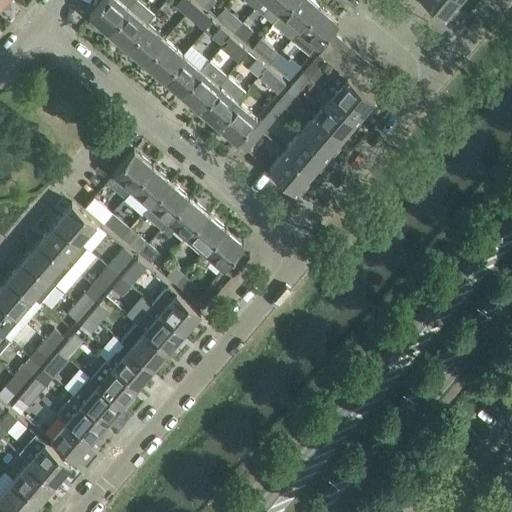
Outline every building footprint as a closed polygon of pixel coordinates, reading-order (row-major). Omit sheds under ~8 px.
[(107,31),(133,0),(101,0),(89,15),(107,31)] [(154,13),(139,0),(133,0),(107,31),(126,46),(147,22),(154,13)] [(193,3),(188,0),(178,0),(175,4),(186,14),(190,9),(188,8),(193,3)] [(214,0),(198,0),(208,8),(214,0)] [(273,22),(291,0),(260,0),(255,6),(273,22)] [(314,0),(291,0),(273,22),(291,37),(320,4),(314,0)] [(425,0),(445,17),(458,0),(425,0)] [(190,9),(187,14),(196,22),(204,29),(212,20),(204,13),(193,3),(188,8),(190,9)] [(310,53),(338,20),(320,4),(291,37),(310,53)] [(224,22),(235,31),(239,27),(237,25),(241,21),(231,13),(224,22)] [(239,27),(235,31),(245,40),(252,31),(252,30),(242,22),(241,21),(237,25),(239,27)] [(147,22),(126,46),(144,62),(165,37),(147,22)] [(212,36),(222,44),(226,40),(225,39),(229,34),(219,26),(212,36)] [(324,58),(328,61),(345,42),(335,33),(303,71),(309,76),(324,58)] [(248,51),(229,34),(225,39),(226,40),(222,44),(221,46),(239,62),(248,51)] [(165,37),(144,62),(162,77),(183,53),(165,37)] [(252,46),(271,63),(275,58),(273,56),(277,52),(260,37),(252,46)] [(354,49),(345,42),(328,61),(337,69),(354,49)] [(347,75),(347,76),(363,57),(354,49),(337,69),(338,70),(346,76),(347,75)] [(288,61),(277,52),(273,56),(275,58),(271,63),(281,70),(288,61)] [(183,53),(162,77),(180,93),(201,68),(183,53)] [(372,65),(363,57),(347,76),(356,83),(372,65)] [(248,67),(258,76),(259,76),(263,72),(261,70),(265,66),(256,58),(248,67)] [(201,68),(180,93),(199,109),(228,75),(210,59),(201,68)] [(372,65),(356,83),(366,92),(382,73),(372,65)] [(277,92),(285,83),(265,66),(261,70),(263,72),(259,76),(277,92)] [(294,94),(309,76),(303,71),(288,89),(294,94)] [(228,75),(199,109),(217,124),(238,100),(246,90),(228,75)] [(346,76),(331,94),(358,118),(365,110),(368,113),(377,103),(373,100),(374,99),(366,92),(356,83),(347,76),(347,75),(346,76)] [(288,89),(272,107),(278,112),(294,94),(288,89)] [(331,94),(315,112),(343,136),(358,118),(331,94)] [(238,100),(217,124),(236,140),(257,116),(238,100)] [(262,131),(278,112),(272,107),(256,125),(262,131)] [(327,154),(343,136),(315,112),(299,131),(327,154)] [(240,144),(246,149),(262,131),(256,125),(240,144)] [(311,173),(327,154),(299,131),(284,149),(311,173)] [(113,172),(131,188),(152,164),(134,148),(113,172)] [(268,168),(295,191),(311,173),(284,149),(268,168)] [(171,179),(152,164),(131,188),(150,204),(171,179)] [(142,213),(160,229),(189,195),(171,179),(150,204),(142,213)] [(95,194),(95,193),(85,205),(104,221),(111,212),(93,196),(95,194)] [(207,211),(189,195),(160,229),(167,235),(175,226),(186,235),(207,211)] [(55,220),(80,241),(96,222),(71,201),(55,220)] [(186,235),(204,251),(225,226),(207,211),(186,235)] [(121,220),(111,212),(104,221),(114,230),(121,220)] [(86,247),(80,241),(55,220),(40,238),(71,265),(86,247)] [(225,226),(204,251),(198,259),(205,265),(212,257),(232,275),(249,255),(240,247),(244,242),(225,226)] [(122,237),(129,243),(140,252),(148,243),(130,228),(122,237)] [(40,238),(24,256),(55,283),(71,265),(40,238)] [(158,252),(148,243),(140,252),(150,261),(158,252)] [(124,246),(107,266),(112,270),(113,268),(118,272),(133,254),(124,246)] [(40,301),(55,283),(24,256),(9,275),(40,301)] [(137,258),(130,266),(121,277),(125,281),(127,279),(131,283),(146,266),(137,258)] [(166,275),(176,284),(184,274),(174,265),(166,275)] [(99,275),(108,283),(118,272),(113,268),(112,270),(107,266),(99,275)] [(176,284),(186,292),(194,283),(184,274),(176,284)] [(9,275),(0,284),(0,299),(25,321),(41,303),(40,301),(9,275)] [(121,277),(113,287),(122,294),(131,283),(127,279),(125,281),(121,277)] [(167,284),(151,303),(184,331),(200,312),(167,284)] [(85,291),(76,302),(80,306),(82,304),(86,308),(94,299),(85,291)] [(0,330),(10,339),(25,321),(0,299),(0,330)] [(68,311),(77,319),(86,308),(82,304),(80,306),(76,302),(68,311)] [(95,316),(100,320),(108,310),(99,303),(89,314),(94,318),(95,316)] [(136,321),(169,349),(184,331),(151,303),(136,321)] [(94,318),(89,314),(81,323),(90,331),(100,320),(95,316),(94,318)] [(124,342),(153,367),(169,349),(136,321),(120,339),(124,342)] [(54,327),(44,339),(49,343),(51,341),(55,345),(63,335),(54,327)] [(0,350),(10,339),(0,330),(0,350)] [(45,356),(55,345),(51,341),(49,343),(44,339),(36,348),(45,356)] [(68,339),(58,350),(63,354),(64,352),(69,356),(77,347),(68,339)] [(114,363),(113,364),(137,385),(153,367),(124,342),(118,349),(115,349),(109,357),(109,359),(114,363)] [(63,354),(58,350),(43,368),(52,376),(68,357),(69,356),(64,352),(63,354)] [(106,359),(90,377),(97,383),(122,404),(125,407),(135,395),(131,393),(137,385),(113,364),(106,359)] [(14,374),(13,375),(18,379),(19,377),(24,381),(32,372),(23,364),(14,374)] [(5,384),(14,392),(24,381),(19,377),(18,379),(13,375),(5,384)] [(45,383),(36,375),(27,387),(31,391),(33,389),(37,393),(45,383)] [(72,393),(81,401),(106,422),(110,425),(119,414),(115,411),(122,404),(97,383),(88,375),(72,393)] [(31,391),(27,387),(19,396),(28,404),(37,393),(33,389),(31,391)] [(66,419),(90,440),(106,422),(81,401),(66,419)] [(9,410),(0,420),(0,434),(1,436),(17,417),(9,410)] [(50,438),(74,459),(90,440),(66,419),(50,438)] [(35,432),(19,451),(29,460),(55,482),(71,463),(35,432)] [(39,500),(55,482),(29,460),(13,478),(39,500)] [(13,478),(0,493),(0,498),(16,511),(29,511),(39,500),(13,478)] [(0,511),(16,511),(0,498),(0,511)]
